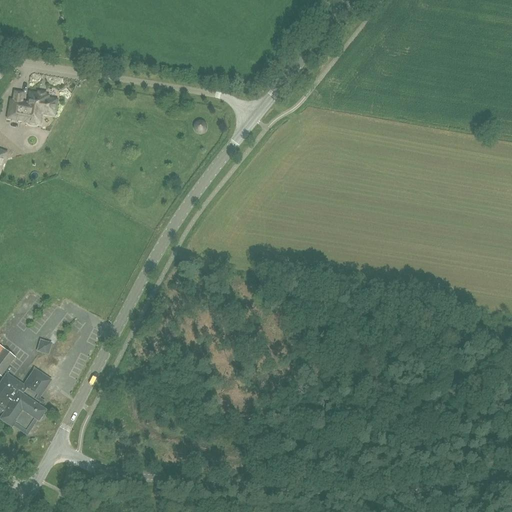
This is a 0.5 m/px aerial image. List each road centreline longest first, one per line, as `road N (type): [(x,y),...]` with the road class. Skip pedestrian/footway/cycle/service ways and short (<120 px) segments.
road 1 (tertiary): [(56,446),(110,471),(323,496),(511,468)]
road 2 (tertiary): [(56,446),(167,235),(254,117)]
road 3 (unclassified): [(254,117),(216,94),(0,56)]
road 4 (tertiary): [(254,117),(350,0)]
